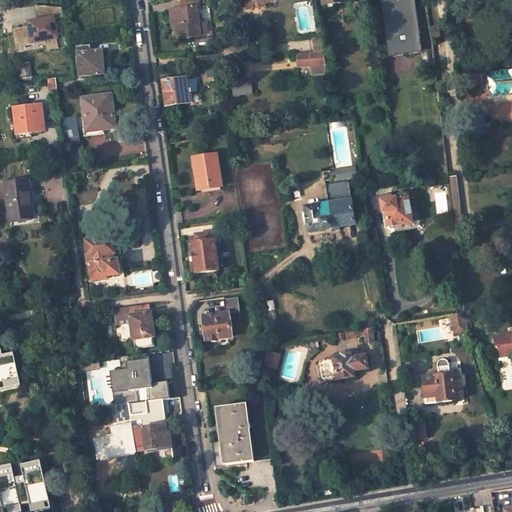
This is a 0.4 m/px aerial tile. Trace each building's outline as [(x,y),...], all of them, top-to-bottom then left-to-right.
[(178,39),(207,35),(206,25),(198,26),(194,0),(189,0),(181,1),(181,9),(177,10),(179,28),(177,29),(178,39)] [(321,0),(322,5),(322,7),(325,9),(327,10),(329,10),(332,8),(334,7),(334,5),(334,3),(355,0),(321,0)] [(418,49),(412,0),(381,0),(389,52),(418,49)] [(34,5),(37,21),(50,19),(48,6),(34,5)] [(30,25),(12,29),(14,43),(23,41),(24,46),(25,46),(34,44),(33,41),(46,39),(48,48),(58,46),(53,19),(63,17),(61,7),(48,6),(50,19),(37,21),(34,22),(34,25),(30,25)] [(430,38),(439,36),(436,25),(428,26),(430,38)] [(315,52),(296,55),(298,68),(311,66),(312,75),(326,73),(321,36),(313,37),(315,52)] [(33,41),(34,44),(45,42),(46,50),(58,48),(58,46),(48,48),(46,39),(33,41)] [(23,41),(14,43),(15,50),(25,48),(25,46),(24,46),(23,41)] [(103,74),(100,52),(89,53),(88,46),(76,47),(76,54),(78,54),(80,76),(103,74)] [(27,62),(20,64),(23,78),(30,76),(27,62)] [(204,65),(205,77),(217,75),(215,64),(204,65)] [(511,93),(511,70),(501,72),(501,73),(487,74),(489,95),(511,93)] [(47,79),(49,92),(57,91),(55,78),(47,79)] [(188,104),(185,79),(162,82),(165,107),(188,104)] [(251,95),(249,83),(231,86),(232,98),(251,95)] [(110,94),(82,99),(85,118),(81,119),(83,136),(103,133),(102,130),(115,128),(110,94)] [(41,105),(14,108),(16,132),(44,129),(41,105)] [(78,137),(76,125),(74,126),(73,121),(63,122),(64,127),(62,127),(64,139),(78,137)] [(221,188),(216,155),(192,159),(197,191),(221,188)] [(338,180),(358,177),(356,166),(336,169),(338,180)] [(448,177),(451,222),(462,221),(460,176),(448,177)] [(32,181),(6,184),(10,220),(32,217),(28,193),(34,192),(32,181)] [(354,220),(348,182),(325,185),(329,208),(324,209),(323,205),(319,206),(319,205),(306,207),(310,232),(339,227),(339,222),(354,220)] [(369,215),(386,213),(388,227),(412,223),(408,197),(382,201),(381,196),(366,198),(369,215)] [(91,267),(93,280),(108,278),(107,276),(119,275),(118,261),(116,261),(113,239),(108,240),(106,228),(88,230),(90,242),(87,243),(89,256),(87,256),(89,267),(91,267)] [(196,243),(193,244),(197,273),(219,270),(218,266),(223,265),(220,244),(216,244),(215,240),(210,241),(209,233),(195,235),(196,243)] [(204,316),(208,340),(231,336),(228,313),(240,311),(238,297),(223,299),(225,313),(204,316)] [(134,339),(136,349),(155,346),(153,337),(154,336),(151,313),(150,313),(149,304),(129,307),(131,316),(129,316),(130,323),(133,340),(134,339)] [(131,316),(129,307),(116,308),(119,325),(130,323),(129,316),(131,316)] [(452,318),(455,337),(467,335),(466,324),(465,324),(464,316),(452,318)] [(365,333),(366,342),(374,341),(371,328),(363,329),(365,333)] [(344,337),(365,333),(363,329),(343,333),(344,337)] [(511,335),(493,337),(494,348),(495,355),(511,353),(511,335)] [(495,355),(494,348),(474,351),(476,366),(496,364),(496,359),(495,355)] [(119,357),(121,372),(125,372),(124,362),(129,361),(128,355),(119,357)] [(352,372),(368,369),(366,356),(364,356),(364,355),(343,358),(343,360),(334,362),(335,364),(320,366),(319,367),(317,369),(319,377),(320,378),(322,379),(322,380),(336,377),(336,379),(353,376),(352,372)] [(98,367),(97,359),(78,362),(79,369),(98,367)] [(113,374),(115,388),(119,388),(122,404),(129,403),(139,402),(138,390),(149,389),(150,401),(161,399),(169,398),(168,381),(148,384),(147,373),(150,373),(149,359),(129,361),(124,362),(125,372),(121,372),(113,374)] [(426,404),(462,400),(458,373),(450,374),(448,366),(448,365),(448,362),(446,361),(444,360),(441,360),(439,360),(438,362),(436,364),(436,366),(437,368),(437,376),(422,378),(426,404)] [(79,369),(78,362),(67,363),(68,371),(79,369)] [(112,389),(114,405),(122,404),(119,388),(115,388),(112,389)] [(169,398),(161,399),(164,415),(181,412),(179,397),(169,398)] [(136,451),(172,444),(169,426),(166,426),(164,415),(161,399),(150,401),(139,402),(129,403),(136,451)] [(110,406),(115,436),(97,439),(100,457),(136,451),(129,403),(122,404),(114,405),(110,406)] [(246,405),(216,409),(223,466),(273,460),(269,436),(251,438),(246,405)]
